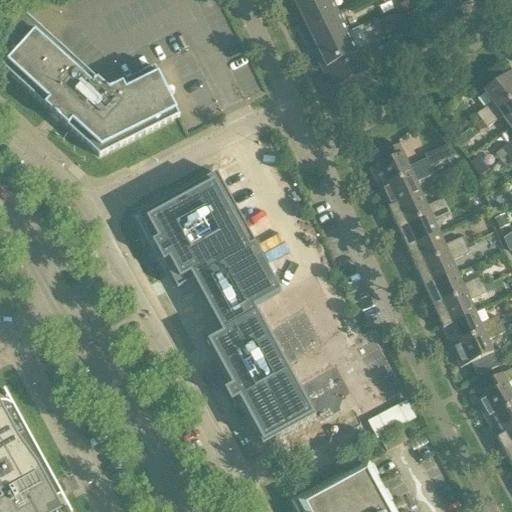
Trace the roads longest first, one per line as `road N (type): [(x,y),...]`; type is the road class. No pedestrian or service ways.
road 1 (residential): [(253,511),(86,208)]
road 2 (tertiary): [(183,511),(67,301)]
road 3 (residential): [(391,317),(319,157),(287,106)]
road 4 (residential): [(86,208),(287,106)]
road 5 (residential): [(111,511),(12,331)]
road 6 (residential): [(86,208),(0,122)]
